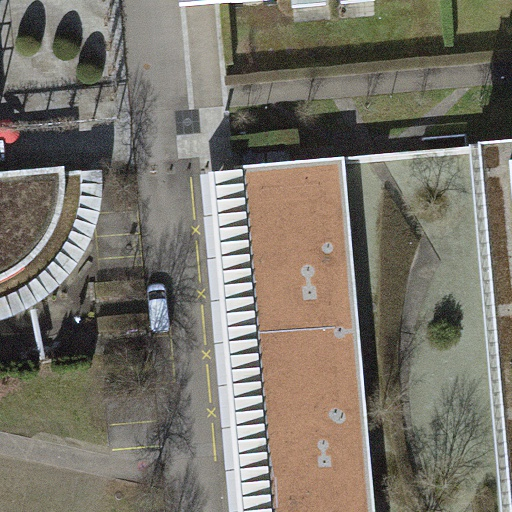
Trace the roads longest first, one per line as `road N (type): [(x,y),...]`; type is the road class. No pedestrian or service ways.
road 1 (residential): [(204,511),(169,101)]
road 2 (residential): [(511,72),(169,101)]
